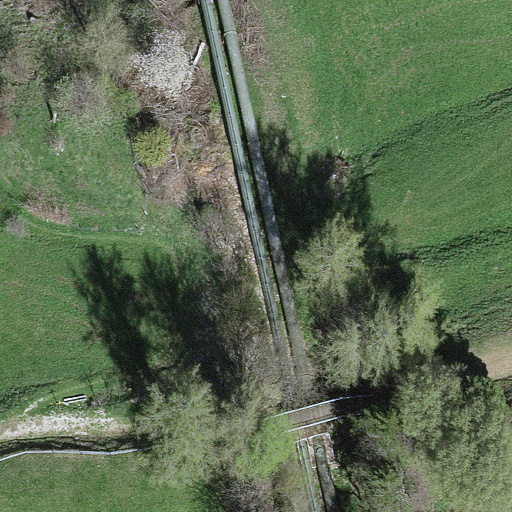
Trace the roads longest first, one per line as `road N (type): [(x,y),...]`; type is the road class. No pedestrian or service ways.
road 1 (track): [(0,429),(97,408),(266,395)]
road 2 (track): [(511,352),(266,395)]
